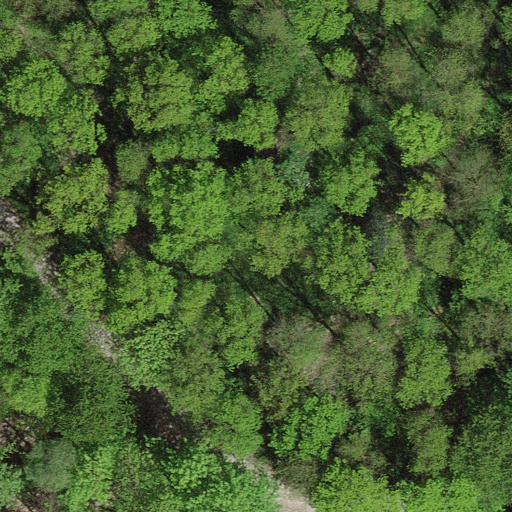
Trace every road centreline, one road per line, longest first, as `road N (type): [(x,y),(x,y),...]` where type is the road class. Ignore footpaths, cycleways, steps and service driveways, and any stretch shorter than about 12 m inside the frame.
road 1 (track): [(0,214),(243,511)]
road 2 (track): [(224,480),(319,509),(447,505),(511,481)]
